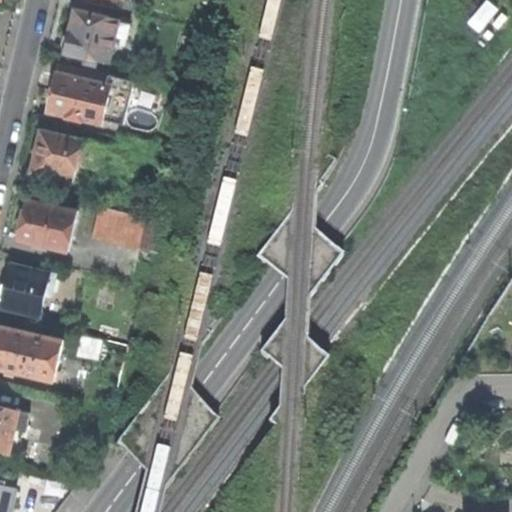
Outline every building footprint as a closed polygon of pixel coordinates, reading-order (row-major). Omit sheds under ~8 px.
[(118,18),(77,9),(71,33),(65,34),(64,38),(62,43),(68,47),(66,52),(84,56),(83,61),(96,64),(97,58),(108,61),(118,18)] [(108,81),(57,70),(52,93),(47,111),(68,116),(69,119),(78,121),(83,119),(103,124),(104,118),(125,122),(134,80),(110,75),(108,81)] [(34,171),(75,180),(78,165),(99,169),(104,144),(44,130),(38,131),(36,141),(35,148),(38,150),(34,171)] [(77,208),(27,198),(22,218),(18,237),(36,241),(36,244),(47,246),(49,245),(68,249),(77,208)] [(145,215),(100,206),(94,237),(138,246),(145,215)] [(55,272),(12,262),(10,271),(8,281),(2,284),(1,288),(0,291),(0,295),(3,299),(3,305),(40,314),(46,290),(51,291),(55,272)] [(63,339),(0,325),(0,365),(8,367),(8,370),(18,372),(20,370),(54,378),(63,339)] [(0,451),(9,453),(19,412),(0,406),(0,451)] [(73,438),(83,441),(87,429),(76,426),(73,438)]
